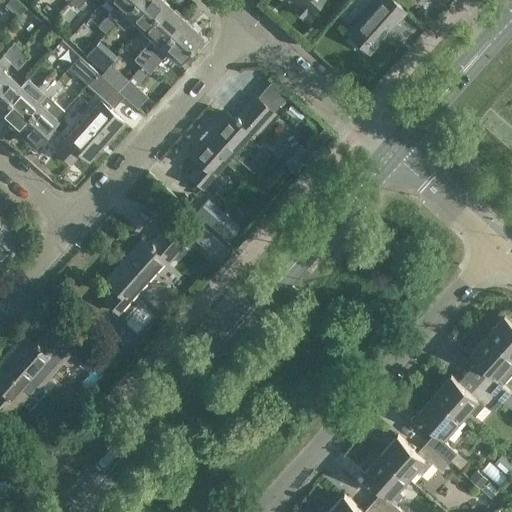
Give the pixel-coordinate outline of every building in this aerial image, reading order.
[(26,6),(18,0),(7,0),(5,3),(19,15),(26,6)] [(110,0),(116,5),(98,25),(105,31),(132,0),(110,0)] [(161,0),(132,0),(105,31),(113,39),(124,26),(131,18),(140,27),(164,1),(161,0)] [(292,0),(306,12),(316,0),(292,0)] [(393,0),(376,0),(347,32),(368,51),(375,44),(386,32),(390,36),(400,25),(396,21),(405,11),(393,0)] [(164,1),(140,27),(151,37),(133,57),(140,63),(181,17),(164,1)] [(439,12),(444,5),(440,2),(435,9),(439,12)] [(415,18),(425,26),(433,17),(423,8),(415,18)] [(181,17),(140,63),(148,70),(166,50),(177,60),(200,34),(181,17)] [(116,54),(98,38),(85,53),(103,69),(116,54)] [(9,61),(21,48),(13,41),(1,54),(9,61)] [(16,68),(28,55),(21,48),(9,61),(16,68)] [(96,70),(78,54),(68,66),(86,82),(96,70)] [(128,77),(110,62),(100,73),(118,88),(128,77)] [(146,74),(138,67),(129,77),(138,84),(146,74)] [(2,68),(0,70),(0,106),(20,84),(2,68)] [(118,90),(100,73),(97,71),(86,82),(112,106),(123,94),(118,90)] [(45,93),(56,80),(49,73),(37,86),(45,93)] [(118,90),(123,94),(135,105),(145,94),(128,78),(118,90)] [(52,100),(64,87),(56,80),(45,93),(52,100)] [(20,84),(0,106),(0,114),(14,127),(38,101),(20,84)] [(253,136),(274,111),(256,94),(234,119),(226,112),(190,154),(198,161),(188,173),(202,185),(249,132),(253,136)] [(88,160),(122,120),(100,100),(65,140),(63,137),(53,149),(69,163),(79,152),(88,160)] [(38,101),(14,127),(32,144),(56,117),(38,101)] [(298,121),(304,115),(291,103),(285,110),(298,121)] [(296,173),(331,132),(324,126),(306,147),(296,138),(278,158),(296,173)] [(221,202),(225,198),(217,191),(213,196),(221,202)] [(3,217),(0,219),(0,256),(21,233),(3,217)] [(230,249),(194,217),(184,229),(220,260),(230,249)] [(167,262),(186,240),(167,223),(148,245),(141,238),(104,280),(112,287),(103,298),(117,310),(163,258),(167,262)] [(349,240),(345,237),(334,249),(339,253),(349,240)] [(511,320),(505,314),(488,333),(511,354),(511,320)] [(200,325),(206,331),(215,321),(209,315),(200,325)] [(0,366),(0,408),(9,416),(37,385),(40,387),(78,345),(52,322),(33,343),(26,337),(0,366)] [(511,374),(511,354),(488,333),(472,351),(491,369),(481,380),(504,401),(511,392),(503,384),(511,374)] [(88,389),(103,372),(95,365),(80,382),(88,389)] [(451,374),(434,393),(461,417),(469,409),(476,415),(487,402),(496,410),(504,401),(481,380),(470,392),(451,374)] [(461,417),(434,393),(417,411),(445,436),(461,417)] [(436,431),(427,440),(449,461),(458,451),(436,431)] [(398,434),(380,454),(406,478),(415,468),(422,474),(433,462),(441,469),(449,461),(427,440),(417,452),(398,434)] [(19,445),(10,437),(5,443),(14,451),(19,445)] [(406,478),(380,454),(364,472),(383,489),(374,500),(387,511),(403,511),(395,504),(404,494),(397,488),(406,478)] [(344,494),(328,511),(387,511),(374,500),(363,511),(344,494)]
